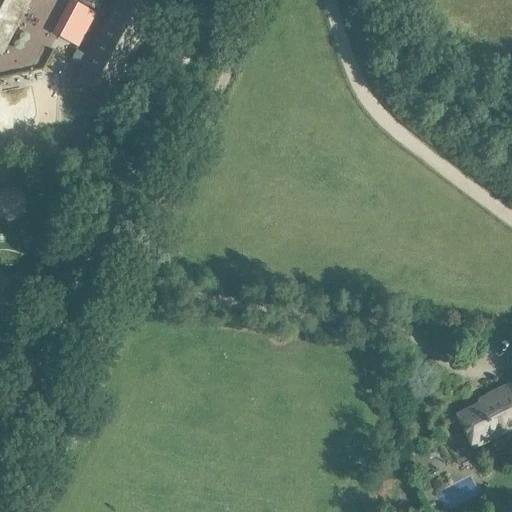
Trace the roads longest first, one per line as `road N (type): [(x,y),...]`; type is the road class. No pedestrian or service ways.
road 1 (track): [(24,511),(257,0)]
road 2 (unknown): [(0,423),(200,0)]
